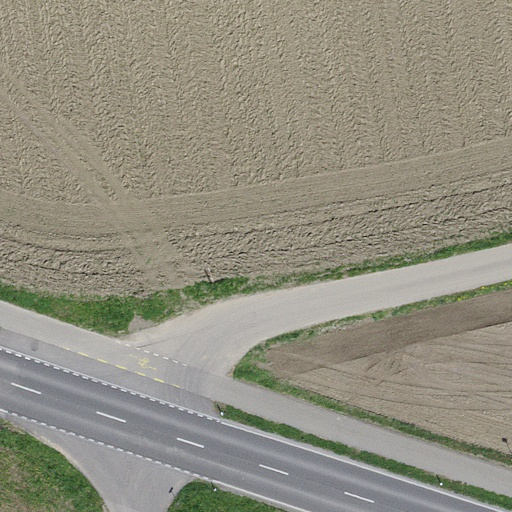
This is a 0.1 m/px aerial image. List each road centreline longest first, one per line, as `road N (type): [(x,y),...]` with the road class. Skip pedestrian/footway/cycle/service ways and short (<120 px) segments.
road 1 (residential): [(115,419),(164,342),(511,260)]
road 2 (secondary): [(401,511),(115,419)]
road 3 (secondary): [(115,419),(0,377)]
